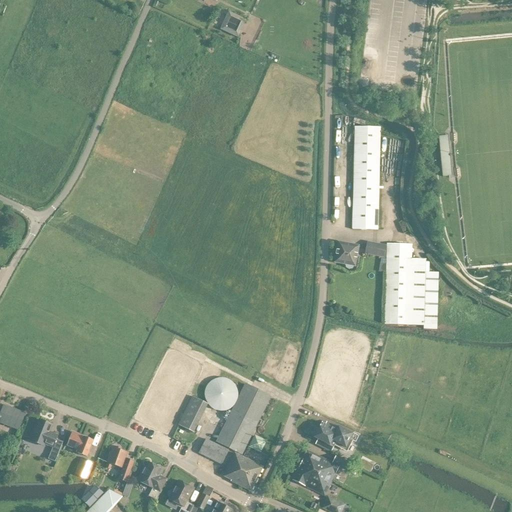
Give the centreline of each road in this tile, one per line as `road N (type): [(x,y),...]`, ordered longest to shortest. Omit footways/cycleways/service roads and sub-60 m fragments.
road 1 (unclassified): [(256,495),(290,424),(321,313),(332,0)]
road 2 (unclassified): [(254,501),(0,385)]
road 3 (residential): [(40,219),(77,174),(151,0)]
